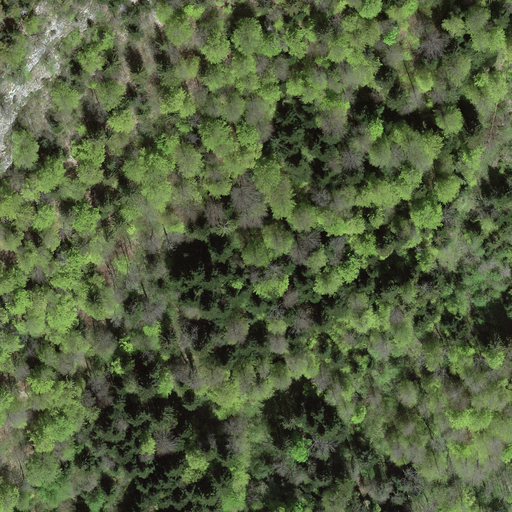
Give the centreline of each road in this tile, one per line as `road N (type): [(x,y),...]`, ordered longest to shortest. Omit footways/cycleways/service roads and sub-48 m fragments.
road 1 (track): [(305,379),(285,375),(207,413),(186,410),(167,394),(157,329),(173,256),(190,237),(274,208),(298,193),(317,165)]
road 2 (track): [(454,241),(439,256),(439,314),(422,332),(260,398),(237,438),(238,511)]
road 3 (track): [(511,336),(464,308),(451,264),(481,166),(511,135)]
